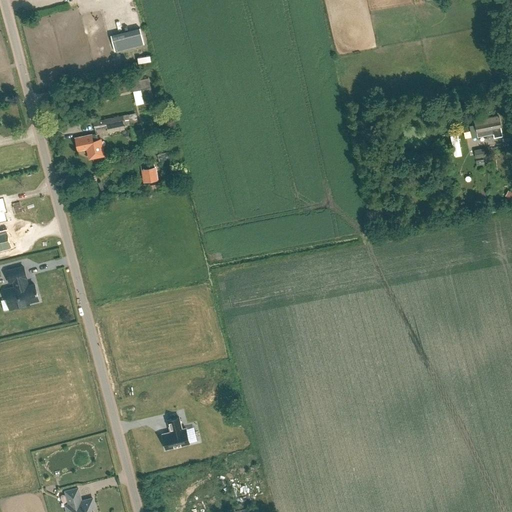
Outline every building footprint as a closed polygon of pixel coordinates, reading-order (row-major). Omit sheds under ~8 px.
[(114,51),(144,43),(140,28),(110,35),(114,51)] [(141,89),(144,104),(153,102),(148,78),(128,82),(130,91),(141,89)] [(130,123),(138,122),(136,112),(123,115),(93,121),(95,130),(107,128),(108,130),(130,125),(130,123)] [(499,120),(475,124),(478,140),(502,136),(499,120)] [(142,136),(141,129),(133,131),(135,137),(142,136)] [(76,138),(79,150),(89,148),(90,158),(104,155),(102,145),(100,145),(98,133),(76,138)] [(476,158),(488,156),(486,147),(475,150),(476,158)] [(14,308),(29,304),(39,301),(38,299),(34,284),(28,286),(28,284),(27,284),(26,278),(23,267),(6,271),(9,282),(13,281),(15,287),(5,290),(7,299),(9,309),(14,308)] [(170,432),(162,433),(166,449),(189,443),(185,428),(182,429),(179,417),(167,420),(170,432)] [(92,511),(91,508),(95,507),(93,498),(82,501),(78,488),(66,491),(69,504),(66,505),(67,511),(92,511)]
